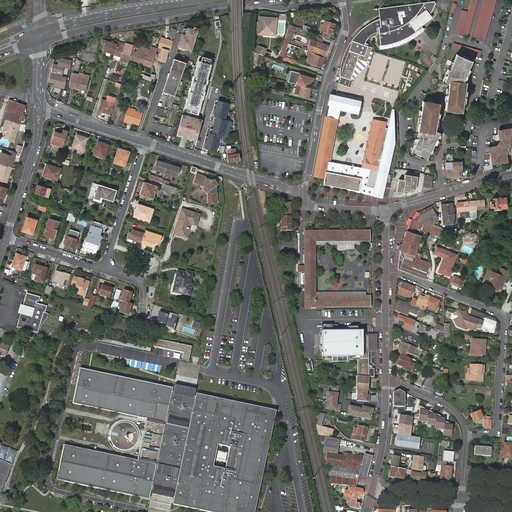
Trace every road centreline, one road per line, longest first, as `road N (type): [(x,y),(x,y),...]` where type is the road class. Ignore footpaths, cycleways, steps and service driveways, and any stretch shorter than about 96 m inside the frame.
road 1 (residential): [(466,435),(496,432),(503,313),(385,272)]
road 2 (secondary): [(40,41),(279,0)]
road 3 (residential): [(301,194),(345,34),(342,0)]
road 4 (secondary): [(204,0),(40,30)]
road 5 (tertiary): [(301,194),(144,142)]
road 6 (unknown): [(112,243),(168,257),(190,204),(210,212),(209,229)]
road 7 (residential): [(144,142),(103,269)]
road 8 (tertiary): [(6,237),(39,108)]
road 9 (tertiary): [(511,174),(384,213)]
